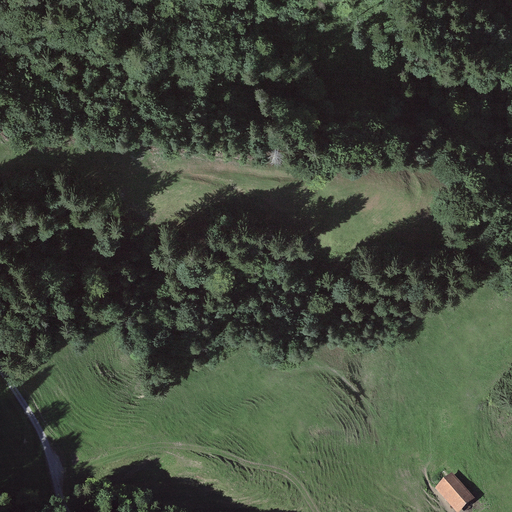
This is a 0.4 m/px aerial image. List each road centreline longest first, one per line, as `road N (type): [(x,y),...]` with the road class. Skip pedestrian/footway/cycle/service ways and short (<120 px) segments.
road 1 (track): [(54,477),(145,450),(198,449),(290,479),(319,511)]
road 2 (track): [(74,511),(35,422),(0,368)]
